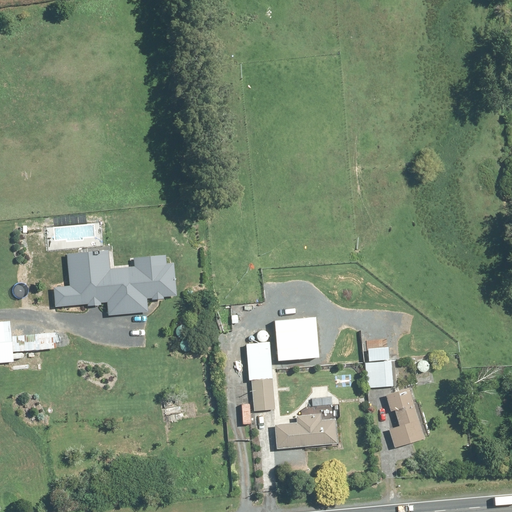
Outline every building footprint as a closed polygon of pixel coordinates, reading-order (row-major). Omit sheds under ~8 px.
[(262,270),(240,272),(247,332),(269,329),(262,270)] [(0,322),(0,364),(14,364),(13,352),(57,349),(56,333),(10,336),(9,322),(0,322)] [(271,343),(247,345),(253,410),(276,408),(271,343)] [(431,360),(414,361),(416,372),(432,370),(431,360)] [(396,361),(366,363),(367,389),(398,386),(396,361)] [(427,439),(426,435),(429,434),(418,399),(415,400),(411,388),(386,396),(391,412),(395,411),(399,425),(389,428),(395,449),(427,439)] [(275,424),(277,449),(335,446),(333,420),(322,421),(322,416),(297,417),(297,422),(275,424)]
